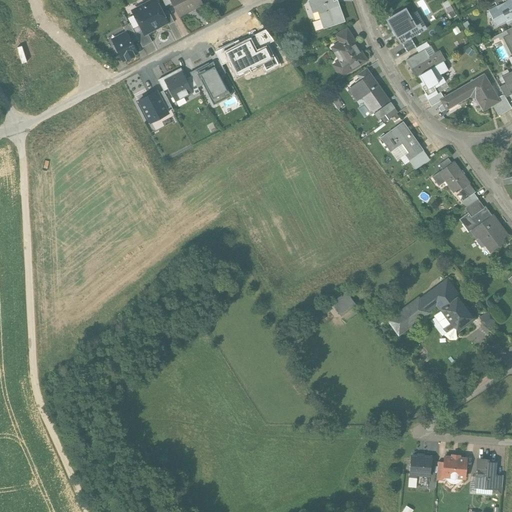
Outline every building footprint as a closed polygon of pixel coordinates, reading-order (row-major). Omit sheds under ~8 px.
[(143,31),(145,35),(147,33),(167,23),(162,14),(155,0),(153,0),(136,9),(135,15),(143,31)] [(170,0),(172,3),(179,17),(181,17),(180,15),(194,8),(194,9),(203,5),(200,0),(170,0)] [(313,0),(308,2),(312,10),(317,8),(321,19),(312,23),(316,32),(344,21),(337,1),(333,3),(331,0),(313,0)] [(508,0),(498,5),(488,10),(496,26),(511,17),(511,1),(511,0),(508,0)] [(168,11),(162,14),(167,23),(168,26),(174,23),(168,11)] [(409,16),(405,11),(388,21),(401,44),(411,39),(419,34),(415,28),(423,24),(416,12),(409,16)] [(123,27),(126,33),(126,32),(132,43),(138,40),(135,34),(130,24),(123,27)] [(343,43),(352,37),(346,29),(344,30),(344,29),(336,34),(337,35),(335,36),(339,43),(342,41),(343,43)] [(143,31),(135,34),(138,40),(142,48),(152,43),(147,33),(145,35),(143,31)] [(132,43),(126,32),(126,33),(112,40),(115,45),(112,46),(116,53),(119,52),(123,61),(137,54),(132,43)] [(249,36),(221,51),(228,64),(237,82),(262,69),(264,72),(280,64),(263,32),(250,38),(249,36)] [(511,34),(510,36),(504,39),(511,53),(511,72),(503,77),(506,83),(510,92),(511,90),(511,34)] [(352,37),(343,43),(342,41),(339,43),(332,47),(341,61),(335,65),(342,76),(366,62),(356,46),(357,46),(352,37)] [(411,39),(401,44),(407,54),(416,49),(416,48),(411,39)] [(427,42),(416,48),(416,49),(418,54),(422,52),(423,52),(430,48),(427,42)] [(220,62),(222,67),(228,64),(221,51),(215,54),(220,62)] [(416,78),(419,76),(443,62),(445,61),(439,51),(427,59),(423,52),(422,52),(418,54),(406,61),(416,78)] [(209,65),(196,71),(203,85),(208,96),(217,92),(220,99),(229,94),(220,76),(214,64),(213,62),(209,65)] [(220,62),(214,64),(220,76),(226,73),(222,67),(220,62)] [(448,70),(443,62),(419,76),(422,82),(420,84),(425,93),(435,88),(445,82),(441,74),(448,70)] [(197,88),(203,85),(196,71),(209,65),(208,63),(190,73),(191,76),(197,88)] [(361,81),(371,74),(367,68),(357,75),(361,81)] [(181,69),(169,75),(171,78),(165,81),(169,89),(175,101),(192,93),(185,79),(186,79),(181,69)] [(372,111),(389,100),(388,99),(387,99),(373,79),(374,79),(371,74),(361,81),(349,90),(357,101),(356,99),(363,93),(375,109),(372,111)] [(484,74),(444,97),(445,99),(441,101),(443,105),(445,103),(447,109),(448,108),(470,95),(476,96),(483,109),(492,104),(491,104),(499,100),(497,98),(484,74)] [(171,78),(169,75),(158,81),(162,90),(163,91),(169,89),(165,81),(171,78)] [(191,76),(186,79),(185,79),(192,93),(193,96),(200,92),(197,88),(191,76)] [(511,94),(510,92),(506,83),(499,87),(503,94),(505,98),(511,94)] [(435,88),(425,93),(424,94),(428,100),(438,94),(435,88)] [(169,113),(167,109),(158,92),(156,89),(137,99),(150,123),(169,113)] [(171,106),(163,91),(162,90),(158,92),(167,109),(171,106)] [(231,97),(229,94),(220,99),(217,92),(208,96),(213,106),(231,97)] [(445,99),(444,97),(441,92),(438,94),(428,100),(431,107),(441,101),(445,99)] [(491,104),(492,104),(498,116),(511,109),(505,98),(503,94),(497,98),(499,100),(491,104)] [(390,103),(374,114),(378,120),(380,119),(383,124),(398,113),(390,103)] [(404,123),(381,138),(397,161),(406,155),(420,145),(404,123)] [(429,160),(420,145),(406,155),(415,169),(429,160)] [(442,170),(452,164),(448,159),(439,165),(442,170)] [(442,170),(432,178),(438,186),(446,181),(454,192),(460,188),(466,196),(473,192),(474,191),(453,162),(452,164),(442,170)] [(473,192),(466,196),(461,200),(466,207),(478,199),(473,192)] [(464,208),(468,213),(471,217),(484,208),(478,199),(466,207),(464,208)] [(482,235),(493,250),(509,239),(492,215),(491,215),(485,207),(484,208),(471,217),(468,213),(459,220),(468,232),(470,231),(476,239),(482,235)] [(418,298),(389,320),(399,334),(437,305),(440,309),(435,313),(435,317),(445,330),(448,331),(453,326),(456,331),(475,317),(469,309),(468,309),(446,280),(419,300),(418,298)] [(349,296),(334,307),(341,317),(356,306),(349,296)] [(488,313),(480,319),(486,328),(495,321),(488,313)] [(511,344),(502,332),(492,339),(496,344),(502,351),(503,350),(511,344)] [(506,354),(503,350),(502,351),(496,344),(491,348),(499,359),(506,354)] [(490,362),(485,365),(489,371),(494,367),(493,365),(492,365),(490,362)] [(417,457),(412,456),(411,471),(409,471),(409,477),(416,478),(416,475),(429,476),(430,458),(423,457),(423,456),(417,456),(417,457)] [(451,458),(444,457),(444,463),(443,477),(449,477),(449,479),(452,480),(453,480),(455,480),(457,480),(458,479),(458,478),(465,479),(466,459),(459,458),(459,457),(452,456),(451,458)] [(480,460),(478,462),(476,487),(492,488),(493,489),(494,476),(495,463),(487,463),(485,460),(480,460)] [(503,477),(494,476),(493,489),(492,488),(492,494),(501,495),(503,477)]
